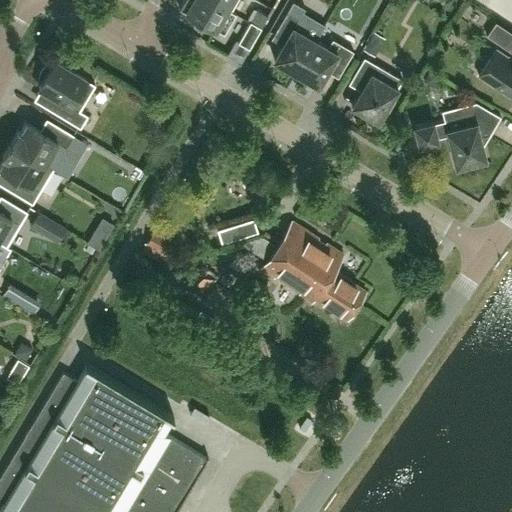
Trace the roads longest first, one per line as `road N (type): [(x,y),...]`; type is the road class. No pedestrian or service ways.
road 1 (residential): [(135,42),(492,255)]
road 2 (residential): [(306,511),(492,255)]
road 3 (unknown): [(186,511),(237,449),(269,453),(319,494)]
